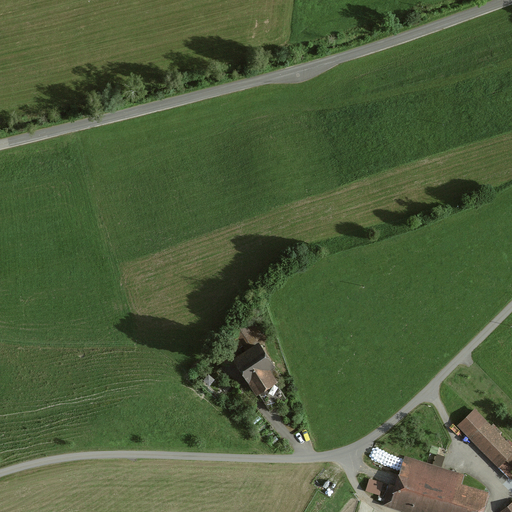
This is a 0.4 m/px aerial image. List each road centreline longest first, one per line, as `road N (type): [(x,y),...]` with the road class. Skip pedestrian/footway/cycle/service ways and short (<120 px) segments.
road 1 (unclassified): [(504,0),(299,69),(0,142)]
road 2 (track): [(0,340),(198,350),(237,379),(308,458)]
